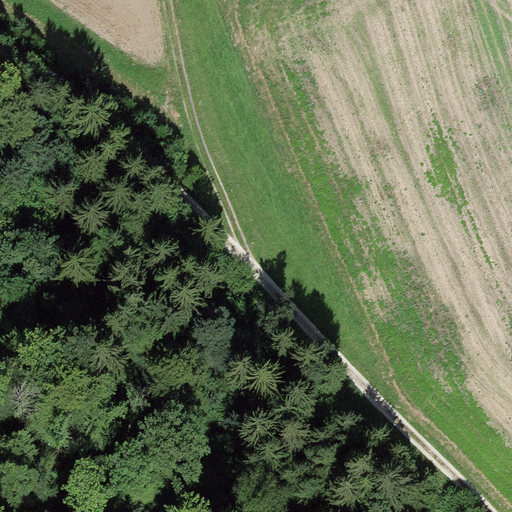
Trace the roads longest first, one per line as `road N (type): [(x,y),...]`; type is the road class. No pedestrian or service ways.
road 1 (track): [(0,57),(78,102),(173,186),(483,511)]
road 2 (track): [(163,0),(189,121),(249,267)]
